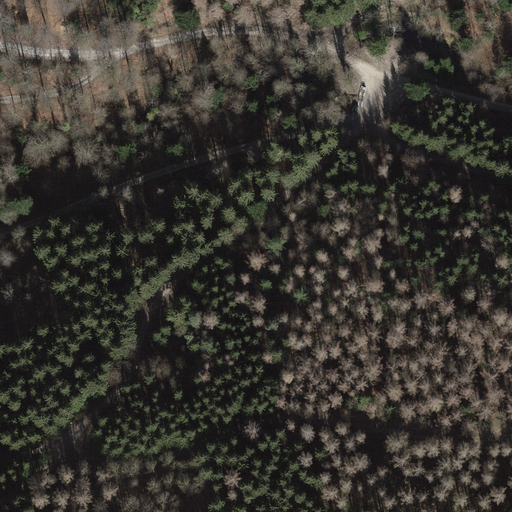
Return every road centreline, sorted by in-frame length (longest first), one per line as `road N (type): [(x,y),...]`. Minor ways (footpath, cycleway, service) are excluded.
road 1 (track): [(65,445),(121,465),(283,420),(445,439),(511,436)]
road 2 (track): [(364,121),(241,235),(165,288),(129,376),(65,445)]
road 3 (track): [(0,232),(174,167),(364,121)]
road 4 (track): [(322,46),(253,31),(78,55),(0,44)]
road 5 (track): [(364,121),(407,148),(511,182)]
road 6 (track): [(511,109),(386,74)]
road 7 (track): [(116,53),(68,89),(0,101)]
